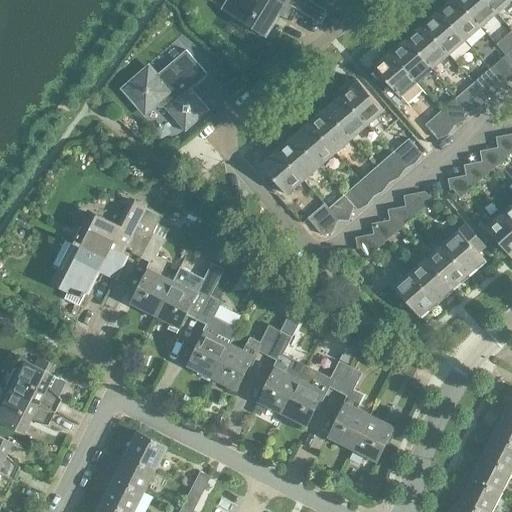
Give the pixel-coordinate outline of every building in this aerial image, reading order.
[(299,10),(282,0),(228,0),(223,8),(266,34),(279,14),(292,22),(299,10)] [(282,0),(299,10),(321,23),(326,14),(325,10),(308,0),(282,0)] [(482,27),(458,0),(448,0),(438,9),(466,41),(482,27)] [(486,0),(458,0),(482,27),(498,13),(486,0)] [(511,0),(486,0),(498,13),(511,0)] [(438,9),(422,23),(450,55),(466,41),(438,9)] [(406,37),(434,68),(450,55),(422,23),(406,37)] [(406,37),(390,51),(418,82),(434,68),(406,37)] [(126,88),(127,89),(148,113),(155,106),(166,107),(187,131),(211,110),(190,86),(206,72),(187,49),(157,75),(150,67),(126,88)] [(418,82),(390,51),(373,65),(401,97),(418,82)] [(511,61),(506,55),(491,69),(503,83),(511,77),(511,61)] [(503,83),(491,69),(474,83),(487,97),(497,93),(503,83)] [(341,94),(368,126),(385,111),(357,80),(341,94)] [(474,83),(458,97),(471,111),(480,107),(487,97),(474,83)] [(341,94),(325,108),(352,139),(368,126),(341,94)] [(471,111),(458,97),(442,111),(455,125),(464,121),(471,111)] [(309,122),(337,153),(352,139),(325,108),(309,122)] [(426,125),(437,136),(438,139),(449,134),(455,125),(442,111),(426,125)] [(309,122),(293,135),(321,167),(337,153),(309,122)] [(511,154),(511,133),(498,137),(499,148),(503,148),(510,156),(511,154)] [(293,135),(278,149),(305,181),(321,167),(293,135)] [(409,139),(393,153),(406,169),(416,164),(423,154),(409,139)] [(494,170),(510,156),(503,148),(499,148),(481,151),(483,162),(486,161),(494,170)] [(305,181),(278,149),(261,163),(289,195),(305,181)] [(406,169),(393,153),(377,167),(390,183),(399,178),(406,169)] [(486,161),(483,162),(465,165),(468,176),(471,176),(478,184),(494,170),(486,161)] [(377,167),(361,181),(374,197),(383,192),(390,183),(377,167)] [(462,199),(478,184),(471,176),(468,176),(449,180),(450,191),(454,190),(462,199)] [(344,196),(354,207),(358,211),(367,206),(374,197),(361,181),(344,196)] [(433,199),(426,191),(404,195),(406,206),(409,205),(416,214),(433,199)] [(344,196),(328,210),(333,214),(338,221),(349,222),(354,207),(344,196)] [(141,256),(153,234),(162,216),(133,201),(119,227),(96,215),(90,227),(86,225),(77,243),(110,260),(115,250),(121,254),(125,247),(141,256)] [(511,203),(502,212),(511,222),(511,203)] [(401,228),(416,214),(409,205),(406,206),(388,209),(389,219),(393,219),(401,228)] [(328,218),(333,214),(328,210),(324,213),(313,222),(323,233),(328,218)] [(511,222),(502,212),(486,226),(511,256),(511,222)] [(385,241),(401,228),(393,219),(389,219),(372,223),(374,234),(378,233),(385,241)] [(459,230),(443,244),(470,276),(487,262),(459,230)] [(369,256),(385,241),(378,233),(374,234),(356,237),(357,247),(361,248),(369,256)] [(165,240),(153,234),(141,256),(153,262),(132,304),(156,316),(173,282),(161,275),(168,262),(157,256),(165,240)] [(110,260),(77,243),(57,283),(85,298),(99,269),(116,278),(127,257),(121,254),(115,250),(110,260)] [(470,276),(443,244),(427,258),(455,290),(470,276)] [(427,258),(411,272),(439,304),(455,290),(427,258)] [(186,289),(173,282),(156,316),(179,328),(192,303),(204,309),(210,296),(224,269),(212,263),(204,280),(193,274),(186,289)] [(439,304),(411,272),(395,286),(423,318),(439,304)] [(213,378),(231,344),(237,332),(213,318),(221,301),(210,296),(204,309),(199,319),(210,325),(189,366),(213,378)] [(244,350),(231,344),(213,378),(237,391),(258,349),(269,355),(281,331),(269,326),(261,342),(251,337),(244,350)] [(292,337),(281,331),(269,355),(279,360),(258,401),(284,414),(301,379),(288,372),(294,360),(283,354),(292,337)] [(358,353),(348,348),(342,362),(351,366),(358,353)] [(419,366),(401,358),(396,369),(413,378),(419,366)] [(11,389),(56,412),(63,398),(55,391),(56,388),(61,390),(66,380),(26,360),(11,389)] [(301,379),(284,414),(307,426),(328,384),(339,390),(351,367),(340,362),(332,378),(321,373),(315,386),(301,379)] [(351,367),(339,390),(350,395),(329,436),(354,449),(371,414),(358,408),(364,395),(354,389),(362,373),(351,367)] [(56,412),(11,389),(0,410),(0,420),(24,433),(31,420),(49,425),(56,412)] [(371,414),(354,449),(378,461),(402,414),(391,408),(385,421),(371,414)] [(496,432),(511,440),(511,412),(507,410),(496,432)] [(138,432),(126,455),(157,470),(168,447),(138,432)] [(511,440),(496,432),(484,454),(511,468),(511,440)] [(0,473),(13,480),(20,468),(6,455),(12,443),(0,436),(0,473)] [(511,474),(511,468),(484,454),(473,476),(503,492),(511,474)] [(126,455),(115,477),(146,492),(157,470),(126,455)] [(201,471),(193,488),(203,493),(211,476),(201,471)] [(13,480),(0,473),(0,490),(7,492),(13,480)] [(473,476),(462,498),(488,511),(492,511),(503,492),(473,476)] [(104,499),(130,511),(135,511),(146,492),(115,477),(104,499)] [(193,488),(181,510),(185,511),(193,511),(203,493),(193,488)] [(488,511),(462,498),(454,511),(488,511)] [(130,511),(104,499),(97,511),(130,511)]
